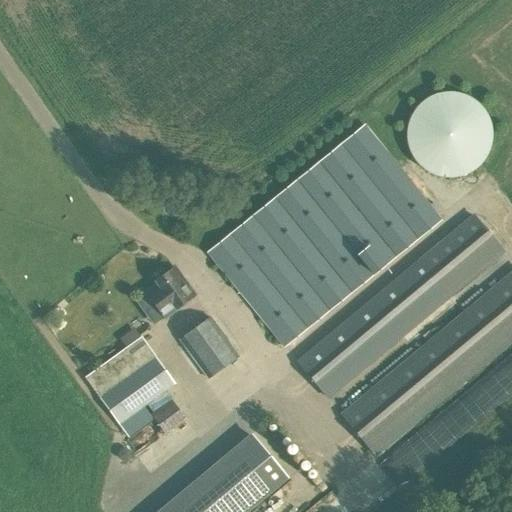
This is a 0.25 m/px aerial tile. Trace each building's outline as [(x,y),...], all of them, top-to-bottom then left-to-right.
[(284,347),(440,220),(364,126),(208,253),(284,347)] [(448,299),(504,252),(474,215),(417,262),(297,362),(327,399),(448,299)] [(163,317),(193,295),(173,267),(155,280),(157,282),(145,291),(163,317)] [(511,270),(340,414),(346,421),(374,455),(494,355),(511,338),(511,270)] [(207,377),(237,355),(207,316),(178,338),(207,377)] [(118,422),(144,404),(163,391),(173,383),(141,337),(86,375),(118,422)] [(151,414),(164,432),(183,419),(170,401),(151,414)] [(251,434),(219,460),(256,504),(288,478),(251,434)] [(246,511),(256,504),(219,460),(156,511),(246,511)]
